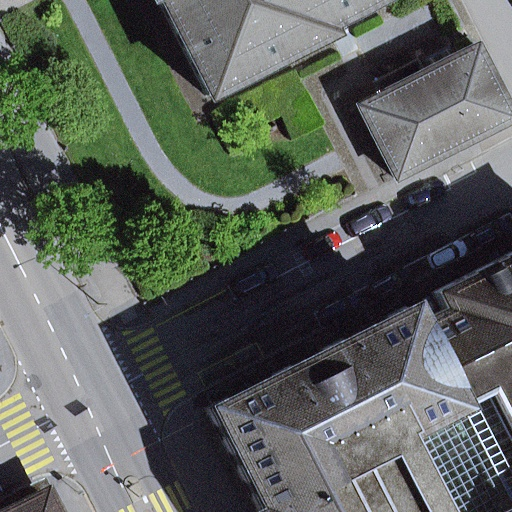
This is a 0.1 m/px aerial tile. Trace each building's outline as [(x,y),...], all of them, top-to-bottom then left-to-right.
[(156,0),(205,98),(328,35),(324,27),(376,0),(156,0)] [(413,170),(511,119),(511,118),(475,46),(375,96),(413,170)] [(413,170),(375,96),(356,106),(394,180),(413,170)] [(507,511),(511,511),(511,252),(431,294),(439,309),(413,323),(507,511)] [(507,511),(413,323),(405,308),(399,311),(205,410),(257,511),(255,511),(507,511)] [(45,511),(37,495),(3,511),(45,511)]
